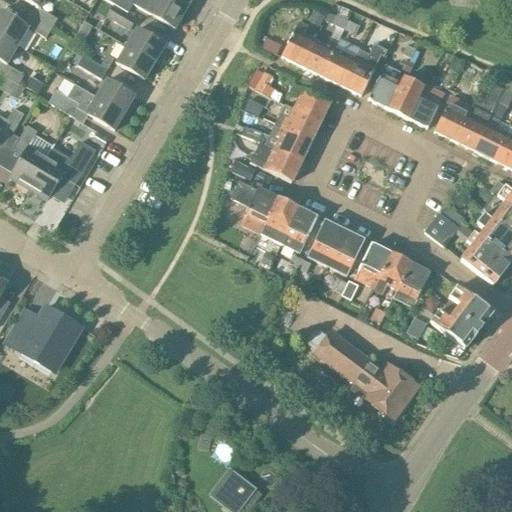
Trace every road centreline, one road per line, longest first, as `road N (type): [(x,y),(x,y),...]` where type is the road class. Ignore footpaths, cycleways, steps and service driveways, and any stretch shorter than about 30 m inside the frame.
road 1 (residential): [(74,276),(374,468),(396,490)]
road 2 (residential): [(74,276),(236,0)]
road 3 (tertiary): [(396,490),(511,332)]
road 4 (residential): [(511,312),(399,229)]
